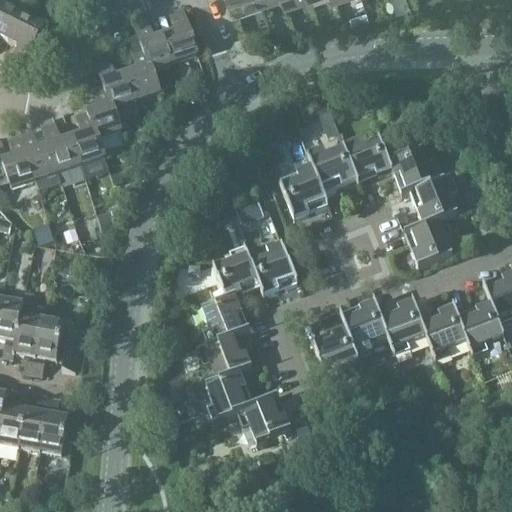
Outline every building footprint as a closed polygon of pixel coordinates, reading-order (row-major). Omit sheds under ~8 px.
[(233,0),(237,10),(260,2),(259,0),(233,0)] [(0,42),(7,46),(21,19),(0,8),(0,42)] [(174,36),(163,39),(173,68),(197,60),(181,13),(168,18),(174,36)] [(44,30),(21,19),(7,46),(18,51),(9,68),(21,74),(44,30)] [(150,76),(151,76),(173,68),(163,39),(152,43),(146,25),(133,29),(137,40),(138,40),(150,76)] [(159,98),(151,76),(150,76),(138,40),(137,40),(126,44),(136,74),(125,77),(135,107),(159,98)] [(95,67),(102,90),(103,90),(111,114),(112,114),(135,107),(125,77),(114,81),(108,63),(95,67)] [(98,112),(87,116),(96,145),(97,145),(120,137),(112,114),(111,114),(103,90),(102,90),(92,94),(98,112)] [(327,127),(337,124),(331,105),(321,108),(327,127)] [(70,142),(80,171),(104,163),(97,145),(96,145),(87,116),(75,120),(81,138),(70,142)] [(57,178),(80,171),(70,142),(59,145),(53,127),(40,131),(47,150),(48,149),(57,178)] [(60,188),(57,178),(48,149),(47,150),(37,153),(31,135),(19,139),(34,186),(38,196),(60,188)] [(34,186),(19,139),(7,143),(13,161),(1,165),(11,194),(34,186)] [(358,191),(391,178),(388,168),(378,143),(360,150),(357,144),(341,150),(342,152),(343,152),(356,186),(356,187),(358,191)] [(306,159),(310,170),(311,170),(323,199),(356,187),(356,186),(343,152),(342,152),(325,159),(322,153),(306,159)] [(401,203),(409,199),(442,186),(442,185),(436,171),(429,173),(422,155),(388,168),(391,178),(401,203)] [(328,211),(323,199),(311,170),(310,170),(296,176),(298,182),(279,190),(293,224),(328,211)] [(409,199),(422,232),(445,224),(457,219),(449,201),(456,198),(450,182),(442,185),(442,186),(409,199)] [(256,208),(233,217),(238,230),(261,221),(256,208)] [(451,239),(445,224),(422,232),(403,239),(417,274),(452,260),(444,241),(451,239)] [(268,260),(250,267),(260,293),(259,293),(263,302),(297,288),(281,247),(265,253),(268,260)] [(236,302),(259,293),(260,293),(250,267),(244,251),(228,258),(231,264),(212,272),(226,305),(236,302)] [(180,284),(196,284),(196,260),(180,260),(180,284)] [(511,276),(482,289),(489,308),(490,308),(498,330),(499,330),(511,324),(511,320),(511,317),(511,316),(511,276)] [(202,336),(207,351),(207,352),(238,340),(249,336),(236,302),(226,305),(202,315),(208,334),(202,336)] [(12,364),(13,359),(20,319),(23,308),(1,304),(0,307),(0,344),(4,345),(1,362),(12,364)] [(412,305),(379,319),(386,340),(394,360),(409,354),(407,347),(424,340),(425,340),(419,324),(412,305)] [(368,347),(386,340),(379,319),(374,306),(339,319),(344,332),(356,360),(371,354),(368,347)] [(490,308),(489,308),(457,320),(456,321),(465,346),(471,362),(487,356),(485,349),(503,342),(499,330),(498,330),(490,308)] [(453,311),(419,324),(425,340),(424,340),(434,366),(450,360),(447,353),(465,346),(456,321),(457,320),(453,311)] [(13,359),(23,361),(20,378),(31,380),(41,323),(20,319),(13,359)] [(63,327),(41,323),(31,380),(41,382),(44,365),(62,368),(61,374),(74,377),(79,348),(66,346),(65,350),(59,348),(63,327)] [(358,366),(356,360),(344,332),(310,345),(327,387),(342,380),(340,374),(358,366)] [(207,352),(207,351),(196,355),(202,371),(209,369),(216,386),(216,387),(239,378),(240,378),(251,374),(238,340),(207,352)] [(252,411),(240,378),(239,378),(216,387),(216,386),(205,391),(212,409),(205,412),(212,428),(236,418),(252,411)] [(6,393),(5,398),(6,399),(0,428),(0,450),(17,454),(25,414),(14,412),(17,395),(6,393)] [(39,458),(49,401),(39,399),(36,416),(25,414),(17,454),(39,458)] [(60,403),(49,401),(39,458),(61,462),(64,444),(65,440),(68,422),(57,420),(60,403)] [(277,401),(252,411),(236,418),(242,433),(248,431),(256,449),(290,436),(277,401)]
